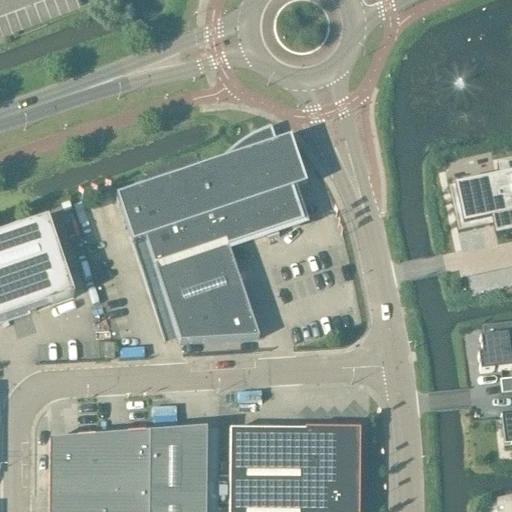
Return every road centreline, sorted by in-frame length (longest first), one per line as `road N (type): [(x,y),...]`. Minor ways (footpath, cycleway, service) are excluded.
road 1 (unclassified): [(398,366),(50,392),(19,409),(19,511)]
road 2 (unclassified): [(302,81),(365,221)]
road 3 (unclassified): [(365,221),(330,72)]
road 4 (unclassified): [(365,221),(398,366)]
road 5 (unclassified): [(398,366),(409,511)]
road 6 (secondary): [(0,118),(128,75)]
road 7 (secondary): [(247,21),(128,75)]
road 8 (secondary): [(128,75),(252,52)]
